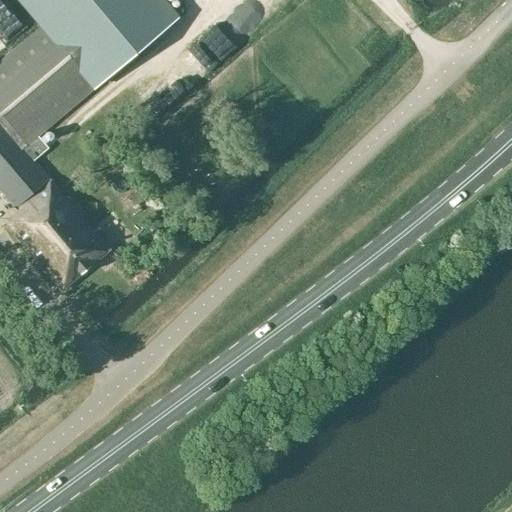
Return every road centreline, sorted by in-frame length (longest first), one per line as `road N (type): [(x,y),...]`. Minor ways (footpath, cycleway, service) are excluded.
road 1 (unclassified): [(511,5),(149,355),(0,484)]
road 2 (primary): [(30,511),(332,288),(511,141)]
